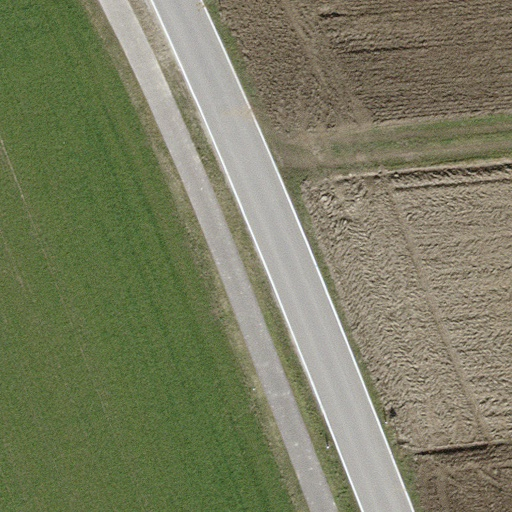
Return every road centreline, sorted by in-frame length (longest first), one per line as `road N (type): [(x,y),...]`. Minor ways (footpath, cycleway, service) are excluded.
road 1 (tertiary): [(389,511),(178,0)]
road 2 (track): [(511,136),(249,162)]
